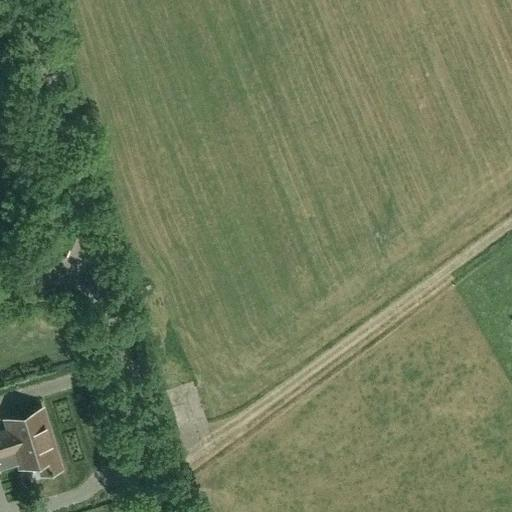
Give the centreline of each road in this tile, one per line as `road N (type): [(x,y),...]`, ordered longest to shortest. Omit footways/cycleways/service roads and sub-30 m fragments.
road 1 (unclassified): [(96,272),(24,0)]
road 2 (unclassified): [(160,511),(96,272)]
